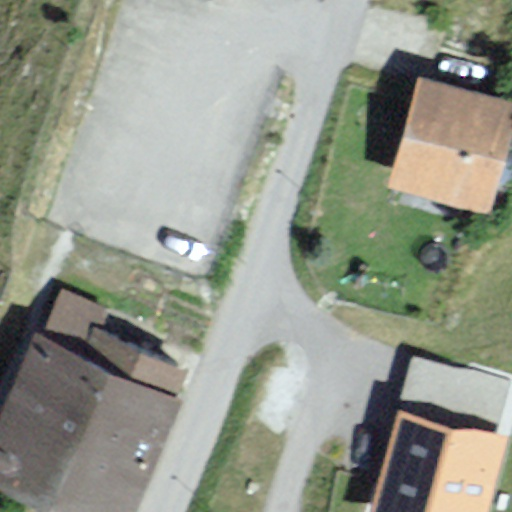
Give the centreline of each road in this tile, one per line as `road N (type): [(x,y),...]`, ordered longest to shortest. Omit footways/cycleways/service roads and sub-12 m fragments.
road 1 (unclassified): [(254,303),(120,255),(193,54),(314,103)]
road 2 (residential): [(254,303),(162,511)]
road 3 (residential): [(314,103),(254,303)]
